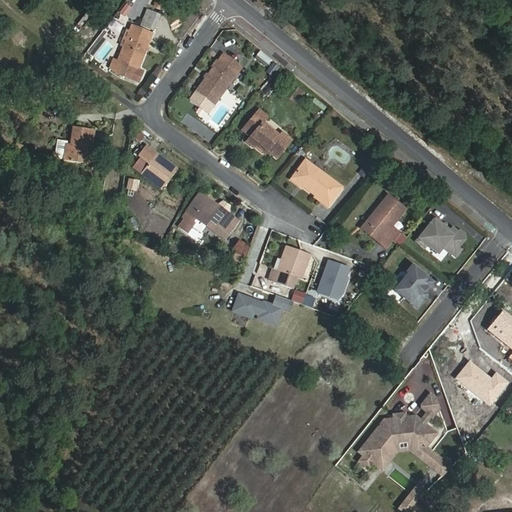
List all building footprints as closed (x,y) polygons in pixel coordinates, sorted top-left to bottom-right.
[(125,2),(119,13),(126,17),(132,6),(125,2)] [(144,18),(156,23),(159,15),(147,10),(144,18)] [(153,30),(156,23),(144,18),(141,25),(153,30)] [(132,25),(130,31),(123,47),(117,62),(113,60),(109,68),(118,75),(138,83),(142,72),(137,70),(152,33),(132,25)] [(123,47),(130,31),(126,30),(120,46),(123,47)] [(214,106),(241,68),(223,54),(195,92),(214,106)] [(272,61),(266,73),(273,78),(280,66),(272,61)] [(258,142),(269,151),(276,158),(292,140),(283,133),(280,136),(254,116),(242,130),(251,137),(247,142),(254,148),(256,146),(258,142)] [(92,148),(94,130),(74,127),(70,144),(68,144),(69,141),(59,139),(57,152),(62,160),(64,160),(86,164),(89,147),(92,148)] [(266,154),(269,151),(258,142),(256,146),(266,154)] [(17,143),(13,155),(21,159),(26,147),(17,143)] [(162,190),(177,170),(145,146),(137,157),(140,159),(133,168),(162,190)] [(358,173),(366,179),(379,162),(371,156),(358,173)] [(329,206),(342,188),(306,160),(293,178),(329,206)] [(128,179),(127,191),(138,191),(139,180),(128,179)] [(199,193),(198,195),(215,207),(216,205),(199,193)] [(215,207),(198,195),(186,211),(226,241),(240,222),(230,215),(232,208),(225,204),(220,208),(216,205),(215,207)] [(381,238),(388,244),(398,233),(390,227),(404,209),(388,196),(366,221),(383,236),(381,238)] [(435,219),(417,241),(425,248),(427,245),(438,254),(445,246),(448,249),(453,244),(458,248),(465,240),(465,236),(461,233),(458,233),(453,229),(451,232),(449,234),(445,231),(447,229),(435,219)] [(386,247),(388,244),(381,238),(383,236),(366,221),(361,227),(386,247)] [(235,253),(245,257),(248,248),(238,244),(235,253)] [(301,281),(311,255),(286,246),(277,271),(272,269),(268,281),(292,290),(296,279),(301,281)] [(353,269),(328,259),(315,292),(341,302),(353,269)] [(409,274),(396,291),(417,308),(427,296),(426,294),(424,291),(426,288),(427,289),(433,282),(413,266),(407,272),(409,274)] [(237,293),(231,313),(277,327),(282,311),(290,313),(294,301),(275,296),(273,304),(237,293)] [(511,320),(502,312),(488,329),(511,348),(511,353),(509,358),(511,360),(511,320)] [(491,378),(469,361),(455,379),(491,407),(510,382),(497,372),(491,378)] [(436,397),(431,393),(421,404),(422,408),(427,412),(432,416),(433,418),(440,409),(436,397)] [(453,423),(448,406),(442,408),(448,425),(453,423)] [(427,412),(421,419),(426,423),(432,416),(427,412)] [(383,418),(357,451),(376,466),(394,444),(393,438),(410,437),(425,449),(438,433),(427,425),(426,423),(421,419),(416,415),(405,416),(392,417),(383,418)] [(394,444),(376,466),(381,470),(396,451),(409,450),(418,458),(425,449),(410,437),(393,438),(394,444)] [(430,487),(437,475),(428,469),(421,482),(430,487)] [(417,483),(397,509),(401,511),(409,511),(426,490),(417,483)]
